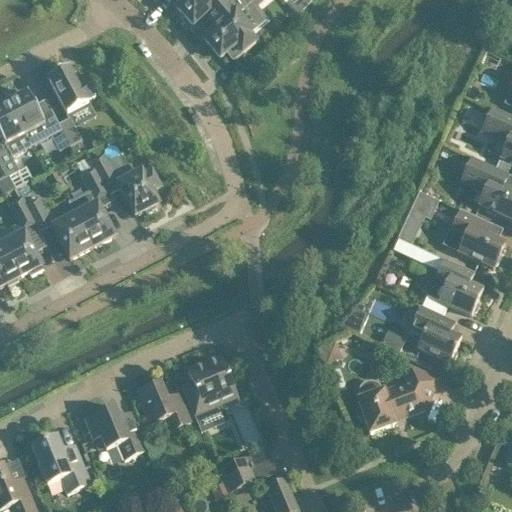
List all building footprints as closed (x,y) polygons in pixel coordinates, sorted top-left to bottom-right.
[(193,29),(204,18),(221,0),(186,0),(176,10),(193,29)] [(221,0),(204,18),(216,31),(204,41),(220,61),(227,55),(233,62),(256,44),(250,37),(252,35),(237,16),(239,14),(227,0),(221,0)] [(289,0),(284,4),(295,18),(309,7),(303,0),(289,0)] [(87,104),(95,99),(87,84),(79,88),(69,70),(48,81),(68,118),(88,107),(87,104)] [(8,105),(25,138),(32,150),(62,134),(59,127),(46,103),(35,108),(28,95),(8,105)] [(460,107),(479,116),(481,110),(463,101),(460,107)] [(25,138),(8,105),(0,109),(0,138),(5,148),(7,152),(7,151),(12,160),(32,150),(25,138)] [(511,121),(492,113),(482,135),(507,147),(501,161),(511,165),(511,121)] [(70,121),(59,127),(62,134),(71,149),(82,143),(70,121)] [(7,151),(0,155),(0,164),(8,180),(19,174),(7,151)] [(152,195),(160,191),(151,175),(144,179),(141,175),(125,183),(122,177),(116,181),(104,158),(91,165),(101,185),(101,184),(108,197),(108,196),(120,190),(136,219),(145,214),(146,217),(157,211),(155,208),(158,207),(152,195)] [(479,208),(486,211),(486,214),(494,218),(497,216),(511,223),(511,193),(503,190),(508,178),(472,161),(461,185),(485,196),(479,208)] [(0,183),(8,180),(0,164),(0,183)] [(69,207),(75,219),(92,251),(114,239),(99,210),(112,204),(108,196),(108,197),(101,184),(101,185),(88,191),(91,195),(69,207)] [(419,196),(410,214),(425,221),(434,203),(419,196)] [(23,233),(35,227),(27,208),(23,201),(10,208),(23,233)] [(27,208),(35,227),(39,234),(52,227),(39,202),(27,208)] [(464,243),(459,256),(493,272),(495,269),(497,268),(501,261),(500,258),(505,247),(487,239),(492,227),(460,212),(449,236),(464,243)] [(92,251),(75,219),(53,230),(70,262),(92,251)] [(25,236),(2,248),(20,280),(42,269),(25,236)] [(423,253),(399,241),(393,254),(417,266),(423,253)] [(20,280),(2,248),(0,249),(0,290),(7,287),(8,290),(19,285),(17,282),(20,280)] [(475,276),(453,266),(444,262),(435,282),(434,284),(429,285),(425,293),(427,298),(439,304),(472,319),(473,316),(476,315),(479,308),(478,306),(483,293),(470,287),(475,276)] [(421,309),(420,310),(411,306),(408,311),(417,316),(410,333),(423,339),(417,351),(432,358),(450,366),(451,363),(454,365),(458,356),(455,355),(462,341),(451,337),(456,325),(421,309)] [(355,313),(342,329),(353,334),(360,338),(368,318),(355,313)] [(391,344),(413,350),(416,339),(394,333),(391,344)] [(342,361),(336,345),(319,352),(326,368),(342,361)] [(182,391),(190,409),(193,418),(238,399),(221,360),(188,374),(193,386),(182,391)] [(364,423),(366,424),(370,436),(397,427),(395,424),(425,412),(439,383),(411,370),(403,388),(385,394),(384,393),(382,390),(381,388),(379,387),(376,385),(374,384),(372,384),(370,383),(368,384),(366,384),(365,385),(362,386),(361,388),(360,390),(359,391),(359,393),(359,395),(359,397),(360,402),(358,403),(360,408),(358,410),(357,412),(357,413),(357,414),(357,416),(358,418),(359,419),(360,421),(361,422),(362,423),(364,423)] [(137,396),(145,414),(150,428),(165,422),(170,434),(191,425),(189,422),(181,403),(170,408),(161,386),(137,396)] [(115,409),(85,422),(93,443),(101,440),(107,453),(118,448),(125,464),(148,454),(131,415),(119,420),(115,409)] [(190,436),(195,450),(204,447),(199,433),(190,436)] [(32,450),(39,468),(47,488),(61,482),(67,497),(91,487),(87,477),(75,449),(64,454),(57,439),(32,450)] [(265,453),(228,468),(220,471),(231,496),(238,493),(257,485),(251,473),(270,465),(265,453)] [(0,469),(0,511),(5,511),(9,511),(35,511),(34,507),(26,488),(15,493),(4,468),(0,469)] [(298,511),(286,482),(265,490),(274,511),(298,511)] [(229,497),(224,485),(211,490),(216,503),(229,497)] [(164,495),(150,490),(145,505),(159,509),(168,506),(164,495)]
